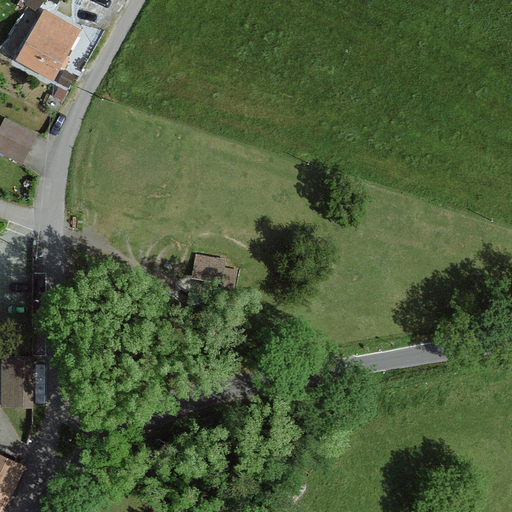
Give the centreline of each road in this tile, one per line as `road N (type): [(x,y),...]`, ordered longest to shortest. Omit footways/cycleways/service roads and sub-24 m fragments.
road 1 (unclassified): [(139,0),(67,143),(53,402)]
road 2 (tertiary): [(511,340),(191,397),(109,440)]
